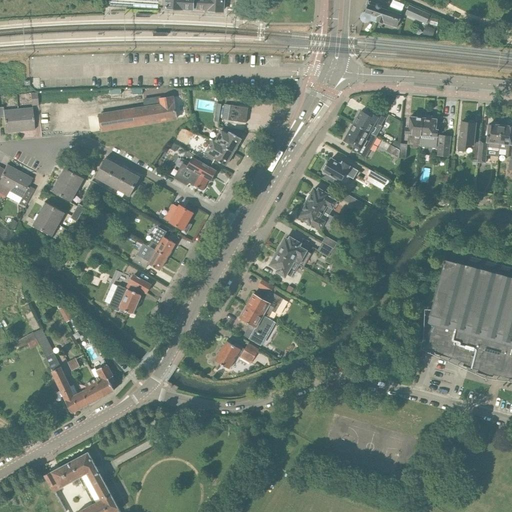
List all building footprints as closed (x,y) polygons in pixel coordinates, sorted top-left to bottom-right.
[(223,12),(224,0),(167,0),(167,8),(184,9),(186,11),(190,12),(193,9),(223,12)] [(398,0),(394,0),(392,7),(403,11),(406,3),(398,0)] [(249,14),(251,2),(240,1),(240,7),(245,8),(245,13),(249,14)] [(401,15),(368,4),(366,12),(364,12),(363,13),(361,14),(361,16),(360,17),(361,20),(361,21),(363,22),(364,23),(366,23),(368,22),(370,21),(376,23),(377,21),(383,23),(383,22),(397,27),(401,15)] [(426,24),(429,15),(409,6),(408,9),(406,14),(426,24)] [(436,27),(426,25),(424,33),(435,35),(436,27)] [(101,131),(177,119),(174,102),(173,96),(139,102),(140,107),(98,114),(101,131)] [(246,123),(248,108),(231,105),(228,120),(246,123)] [(19,132),(35,130),(32,107),(17,109),(19,132)] [(17,109),(0,110),(0,118),(4,118),(5,133),(19,132),(17,109)] [(368,116),(361,112),(357,118),(356,118),(353,122),(354,123),(353,125),(374,136),(384,119),(379,115),(377,118),(370,114),(368,116)] [(406,126),(405,134),(421,136),(424,118),(411,117),(410,117),(409,127),(406,126)] [(449,157),(451,136),(438,135),(439,129),(436,129),(437,119),(424,118),(421,136),(420,146),(438,148),(437,156),(449,157)] [(475,123),(475,121),(470,121),(469,123),(462,122),(460,137),(458,137),(458,144),(459,145),(458,151),(465,152),(466,145),(473,146),(472,157),(478,158),(480,141),(474,140),(476,123),(475,123)] [(350,131),(347,137),(353,141),(352,143),(355,144),(351,150),(358,154),(363,146),(370,150),(377,137),(374,136),(353,125),(351,125),(349,129),(350,131)] [(499,127),(499,125),(495,125),(494,126),(489,125),(487,141),(480,141),(478,158),(478,161),(484,162),(485,149),(499,150),(499,148),(502,127),(499,127)] [(511,127),(509,128),(508,126),(504,126),(503,127),(502,127),(499,148),(506,149),(506,156),(511,157),(511,150),(511,145),(511,142),(511,127)] [(221,129),(214,141),(234,152),(241,139),(229,132),(228,134),(221,129)] [(213,140),(202,159),(203,159),(203,160),(212,165),(215,159),(226,166),(234,152),(214,141),(213,140)] [(400,150),(401,144),(395,140),(392,145),(400,150)] [(395,147),(391,154),(399,158),(400,150),(395,147)] [(187,167),(180,178),(202,190),(208,179),(211,181),(217,171),(201,162),(192,157),(187,167)] [(130,197),(140,178),(105,158),(95,178),(130,197)] [(326,165),(324,169),(325,170),(324,171),(342,182),(346,175),(353,179),(358,171),(351,167),(351,166),(342,161),(340,164),(331,159),(328,165),(326,165)] [(0,167),(0,183),(3,186),(2,188),(0,191),(0,193),(6,197),(20,172),(7,165),(4,170),(0,167)] [(65,168),(59,180),(52,191),(71,202),(84,179),(65,168)] [(369,170),(363,179),(384,191),(389,182),(369,170)] [(20,172),(6,197),(19,204),(25,207),(35,189),(29,186),(33,179),(20,172)] [(448,183),(449,176),(441,175),(440,182),(448,183)] [(129,202),(92,181),(86,191),(92,195),(96,188),(127,206),(129,202)] [(318,191),(314,188),(311,195),(309,194),(306,199),(307,200),(307,202),(329,215),(332,209),(333,209),(338,201),(328,195),(329,195),(319,189),(318,191)] [(343,191),(339,198),(360,209),(363,203),(343,191)] [(302,209),(299,216),(304,219),(303,220),(311,225),(311,224),(321,230),(324,225),(329,228),(334,218),(329,215),(307,202),(306,204),(304,203),(301,208),(302,209)] [(52,237),(59,225),(65,213),(46,203),(33,226),(52,237)] [(76,222),(85,207),(79,204),(71,219),(76,222)] [(173,204),(165,219),(169,221),(183,229),(182,232),(186,234),(192,225),(187,222),(193,213),(180,206),(179,208),(173,204)] [(13,220),(8,226),(13,230),(18,224),(13,220)] [(152,242),(149,246),(150,246),(151,247),(167,257),(175,243),(164,237),(167,231),(159,227),(151,241),(152,242)] [(334,249),(337,243),(326,236),(323,242),(333,248),(334,249)] [(279,246),(277,250),(278,251),(278,252),(299,265),(303,267),(311,253),(300,247),(302,244),(290,237),(289,240),(285,239),(281,246),(279,246)] [(328,257),(333,248),(323,242),(318,251),(328,257)] [(143,243),(133,261),(146,269),(149,263),(160,270),(167,257),(151,247),(150,246),(149,246),(143,243)] [(299,265),(278,252),(277,253),(275,253),(273,257),(274,259),(271,265),(278,269),(277,272),(286,277),(287,275),(291,277),(294,271),(295,272),(299,265)] [(431,334),(428,347),(434,349),(436,354),(464,362),(463,366),(468,367),(478,370),(482,374),(493,377),(493,374),(511,379),(511,268),(470,257),(467,266),(445,260),(428,324),(432,325),(430,332),(431,334)] [(133,275),(125,288),(138,294),(141,289),(147,293),(152,285),(133,275)] [(253,293),(246,306),(269,318),(271,314),(272,312),(275,313),(284,299),(271,292),(274,287),(262,280),(257,287),(265,292),(262,298),(253,293)] [(118,285),(109,307),(120,312),(121,308),(126,311),(129,312),(128,314),(132,315),(141,295),(138,294),(125,288),(118,285)] [(67,323),(73,320),(65,306),(59,309),(67,323)] [(246,306),(241,314),(244,316),(242,319),(250,324),(243,336),(260,345),(273,321),(269,318),(246,306)] [(33,333),(13,343),(17,349),(36,339),(33,333)] [(233,346),(226,341),(215,361),(230,369),(238,356),(240,357),(240,358),(251,364),(259,349),(249,343),(244,351),(241,349),(242,347),(235,343),(233,346)] [(52,372),(61,367),(54,353),(46,356),(45,357),(52,372)] [(72,371),(80,367),(75,358),(68,362),(72,371)] [(103,396),(115,390),(109,379),(114,376),(108,365),(96,371),(99,377),(95,379),(103,396)] [(74,395),(61,367),(52,372),(51,372),(71,413),(87,404),(81,391),(74,395)] [(87,404),(103,396),(95,379),(85,384),(87,388),(81,391),(87,404)] [(287,428),(282,425),(277,432),(283,435),(287,428)] [(118,511),(120,511),(118,507),(98,471),(88,453),(51,472),(45,475),(54,492),(54,493),(64,511),(118,511)]
